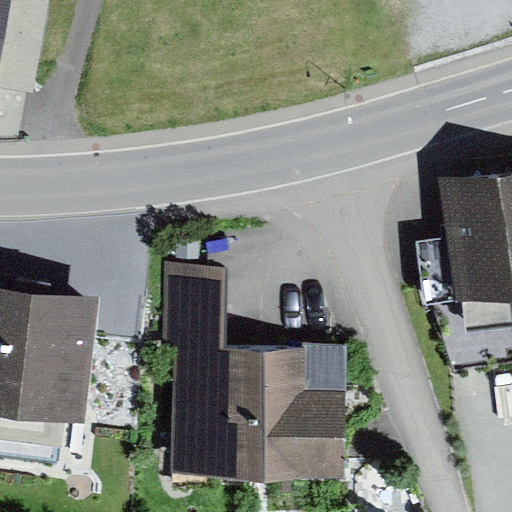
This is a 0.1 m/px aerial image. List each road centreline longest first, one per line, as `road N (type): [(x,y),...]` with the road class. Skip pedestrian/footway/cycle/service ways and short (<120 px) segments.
road 1 (residential): [(457,511),(321,146)]
road 2 (tertiary): [(0,189),(143,179),(321,146)]
road 3 (tertiary): [(321,146),(511,90)]
